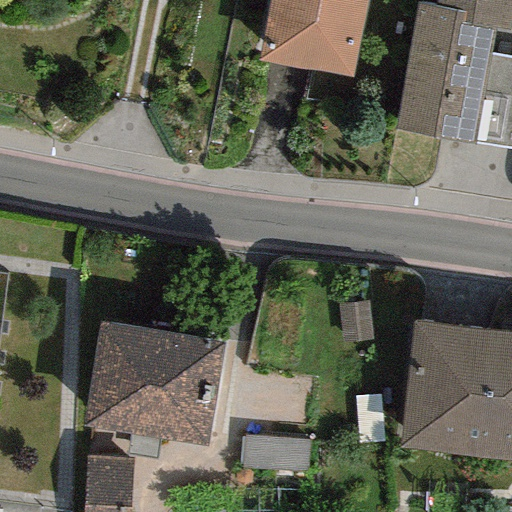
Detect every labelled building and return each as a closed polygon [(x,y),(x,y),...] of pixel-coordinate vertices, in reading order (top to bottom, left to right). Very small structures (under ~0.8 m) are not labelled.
[(367,0),(268,0),(256,60),(351,76),(367,0)] [(511,6),(511,0),(432,0),(432,5),(414,2),(393,128),(511,147),(511,61),(485,57),(489,31),(508,34),(511,6)] [(220,344),(100,326),(85,427),(204,445),(220,344)] [(511,336),(418,328),(406,452),(511,461),(511,336)] [(298,440),(238,439),(238,471),(297,472),(298,440)] [(127,511),(131,464),(83,461),(79,511),(127,511)]
